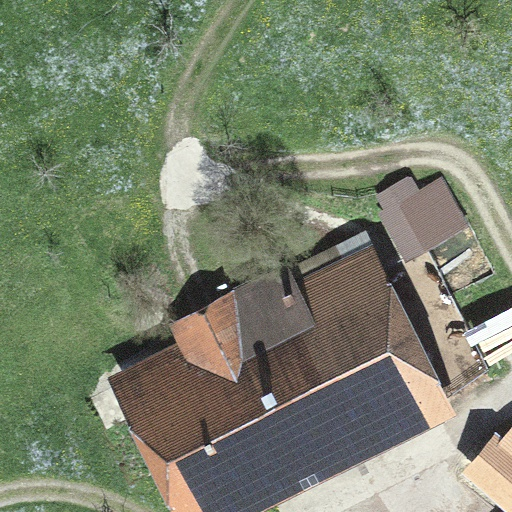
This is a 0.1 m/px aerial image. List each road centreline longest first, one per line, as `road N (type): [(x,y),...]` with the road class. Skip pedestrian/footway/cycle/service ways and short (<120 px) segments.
road 1 (track): [(236,0),(186,94),(187,152),(201,173),(410,261),(457,346),(485,424)]
road 2 (track): [(201,173),(431,154),(468,167),(511,244)]
road 3 (track): [(0,491),(56,490),(134,511)]
